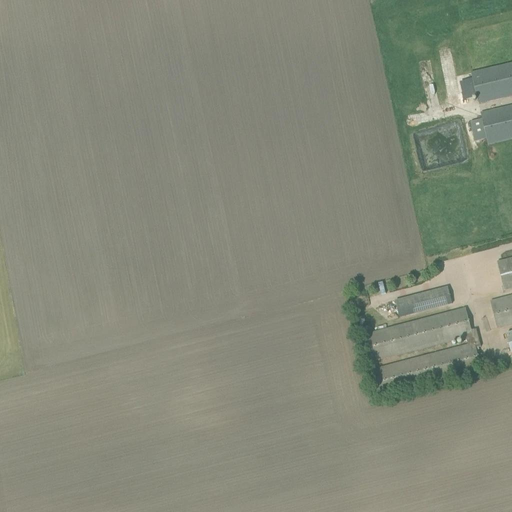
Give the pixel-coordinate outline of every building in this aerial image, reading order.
[(511,96),(511,63),(470,73),(478,105),(511,96)] [(511,106),(481,113),(482,120),(471,123),(475,143),(487,140),(488,145),(511,139),(511,106)] [(511,257),(496,262),(503,291),(511,288),(511,296),(490,302),(498,329),(511,324),(511,257)] [(452,305),(447,288),(395,302),(400,318),(452,305)] [(465,309),(363,336),(370,363),(466,338),(468,345),(371,371),(378,399),(490,369),(488,361),(479,363),(475,349),(481,348),(476,330),(471,332),(465,309)]
